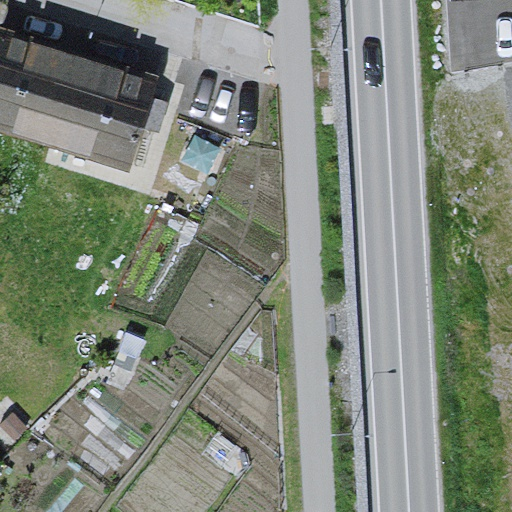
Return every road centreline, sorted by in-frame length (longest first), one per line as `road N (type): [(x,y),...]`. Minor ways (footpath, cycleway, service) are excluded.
road 1 (tertiary): [(380,0),(408,511)]
road 2 (residential): [(295,55),(77,0)]
